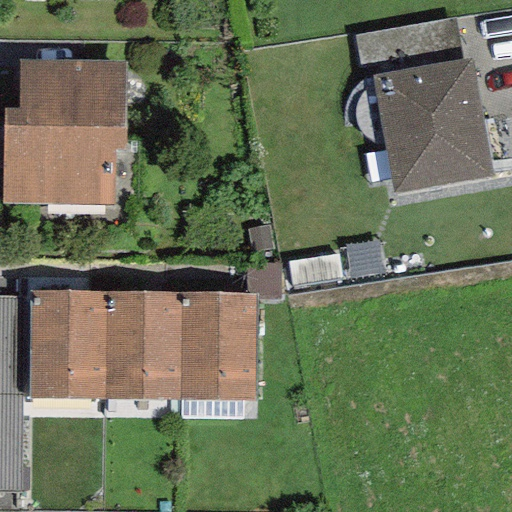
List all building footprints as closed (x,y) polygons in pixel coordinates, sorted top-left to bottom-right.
[(372,75),(460,59),(453,19),(356,37),(363,77),(372,75)] [(394,194),(493,176),(471,57),(460,59),(372,75),(394,194)] [(114,150),(124,151),(125,62),(20,61),(19,110),(4,109),(3,204),(113,205),(114,150)] [(247,266),(247,294),(255,294),(255,301),(280,301),(279,265),(247,266)] [(105,292),(29,292),(29,399),(105,399),(105,292)] [(181,294),(105,292),(105,399),(179,399),(181,294)] [(247,294),(181,294),(179,399),(255,401),(255,301),(255,294),(247,294)] [(16,395),(17,298),(0,298),(0,491),(23,492),(24,395),(16,395)]
